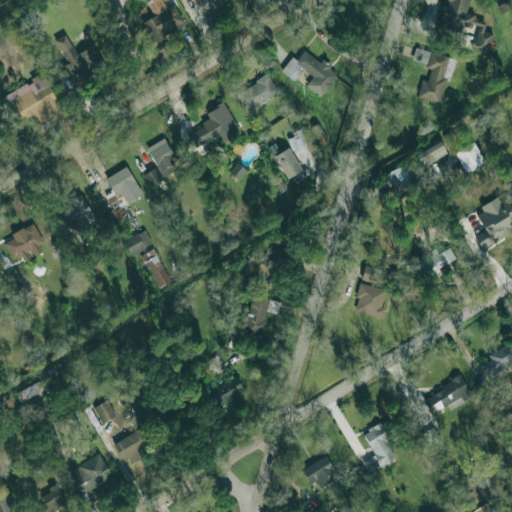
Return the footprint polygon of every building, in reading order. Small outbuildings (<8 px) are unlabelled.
[(174,4),(165,8),(161,0),(152,0),(148,2),(154,16),(142,22),(152,42),(185,26),(174,4)] [(202,12),(226,0),(199,0),(196,2),(202,12)] [(469,0),(445,0),(445,5),(443,5),(439,28),(460,32),(462,24),(476,27),(472,50),(488,53),(492,33),(484,31),(485,23),(474,21),(475,14),(467,12),(469,0)] [(93,44),(76,54),(65,33),(54,40),(67,63),(62,65),(70,79),(82,72),(84,77),(104,65),(93,44)] [(453,57),(414,48),(411,61),(431,66),(427,80),(421,79),(417,97),(442,103),(453,57)] [(281,71),(294,80),(302,69),(312,76),(306,85),(322,96),(338,73),(304,49),(296,59),(291,56),(281,71)] [(62,109),(42,74),(2,96),(17,122),(34,113),(39,122),(62,109)] [(245,110),(278,96),(269,75),(236,90),(245,110)] [(187,133),(194,147),(219,135),(222,141),(239,132),(224,102),(205,112),(210,121),(187,133)] [(311,127),(320,144),(327,140),(318,123),(311,127)] [(306,145),(301,131),(287,136),(291,150),(306,145)] [(171,164),(176,161),(164,137),(146,147),(162,177),(174,170),(171,164)] [(447,153),(440,141),(417,154),(424,166),(447,153)] [(464,172),(484,164),(475,143),(455,151),(464,172)] [(287,178),(301,170),(288,147),(274,155),(287,178)] [(394,194),(419,182),(409,161),(384,174),(394,194)] [(228,171),(238,180),(247,171),(237,162),(228,171)] [(121,207),(143,194),(126,166),(104,179),(121,207)] [(142,175),(150,187),(163,178),(155,167),(142,175)] [(72,205),(53,215),(62,233),(93,216),(81,194),(69,200),(72,205)] [(484,230),(473,236),(479,248),(511,230),(511,210),(504,195),(474,211),(484,230)] [(31,223),(10,234),(12,238),(3,243),(12,259),(20,254),(23,261),(45,249),(31,223)] [(152,245),(145,229),(122,240),(129,255),(152,245)] [(268,265),(246,259),(242,275),(275,284),(283,250),(273,247),(268,265)] [(170,281),(153,248),(140,255),(158,288),(170,281)] [(422,259),(428,278),(451,270),(445,251),(422,259)] [(375,283),(379,269),(364,265),(361,279),(375,283)] [(12,289),(23,284),(16,269),(4,275),(12,289)] [(381,306),(385,289),(360,282),(353,309),(382,318),(385,307),(381,306)] [(270,298),(252,294),(248,309),(244,308),(239,330),(262,335),(270,298)] [(511,360),(511,344),(510,341),(487,355),(490,359),(480,365),(487,377),(511,360)] [(213,375),(229,367),(223,355),(207,363),(213,375)] [(430,414),(448,404),(450,408),(472,396),(461,376),(421,398),(430,414)] [(15,393),(20,404),(55,388),(50,377),(15,393)] [(244,393),(237,377),(208,389),(215,405),(244,393)] [(115,415),(107,400),(94,407),(101,422),(115,415)] [(380,466),(395,458),(385,440),(398,433),(389,418),(362,433),(380,466)] [(113,444),(122,460),(129,456),(131,460),(150,448),(138,428),(113,444)] [(67,471),(80,493),(111,476),(99,453),(67,471)] [(317,480),(319,487),(338,479),(328,456),(301,467),(308,484),(317,480)] [(0,484),(0,511),(16,511),(20,510),(6,482),(0,484)]
